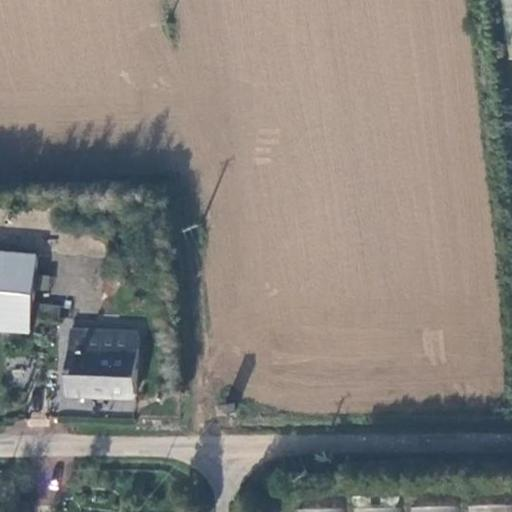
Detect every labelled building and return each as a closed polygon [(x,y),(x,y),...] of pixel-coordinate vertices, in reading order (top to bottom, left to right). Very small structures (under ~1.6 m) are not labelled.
[(511,0),(497,0),(503,59),(511,57),(511,0)] [(0,327),(36,331),(38,319),(46,260),(0,254),(0,327)] [(46,260),(38,319),(104,328),(112,269),(46,260)] [(147,396),(147,332),(118,331),(117,350),(80,349),(81,398),(94,398),(95,395),(147,396)] [(232,401),(227,401),(227,411),(238,411),(238,401),(232,401)]
